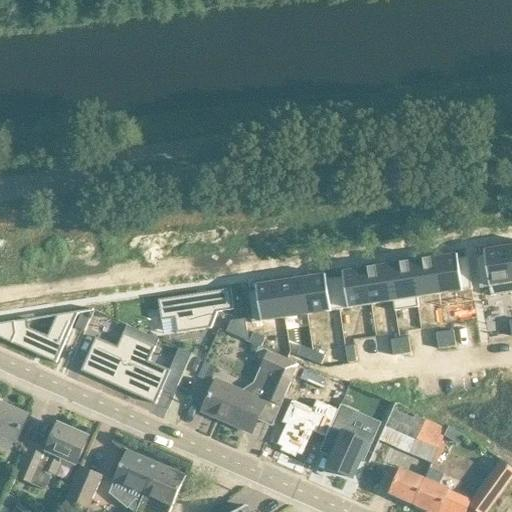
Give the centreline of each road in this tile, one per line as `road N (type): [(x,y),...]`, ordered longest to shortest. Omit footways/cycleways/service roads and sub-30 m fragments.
road 1 (residential): [(0,304),(507,224)]
road 2 (unclassified): [(511,103),(101,163),(49,184)]
road 3 (unclassified): [(511,152),(49,184)]
road 4 (tertiary): [(0,357),(347,511)]
